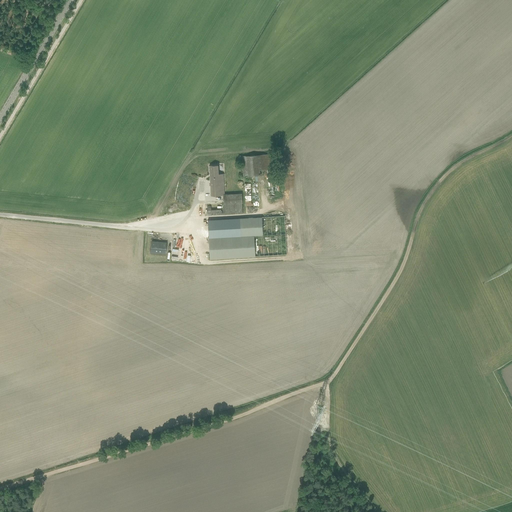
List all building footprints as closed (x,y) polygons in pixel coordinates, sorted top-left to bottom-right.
[(267,154),(241,156),(243,177),(261,175),(260,170),(268,169),(267,154)] [(217,165),(214,165),(209,166),(211,196),(223,195),(224,195),(224,194),(223,174),(218,174),(217,165)] [(242,193),(224,194),(224,195),(223,195),(224,214),(242,214),(242,193)] [(208,220),(210,259),(255,257),(254,236),(263,235),(261,217),(213,220),(208,220)] [(150,252),(165,253),(166,243),(152,241),(150,252)]
